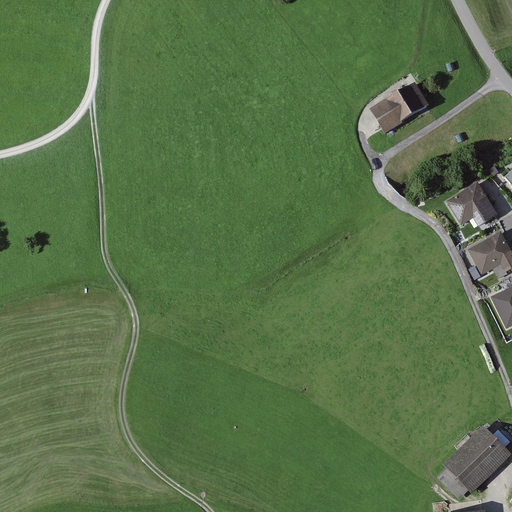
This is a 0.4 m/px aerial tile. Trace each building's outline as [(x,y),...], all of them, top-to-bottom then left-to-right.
[(430,108),(415,84),(370,111),(385,135),(430,108)] [(499,174),(495,168),(489,171),(494,178),(499,174)] [(498,218),(478,185),(447,203),(461,228),(474,221),(479,229),(498,218)] [(511,270),(511,254),(501,234),(468,251),(482,277),(501,267),(505,275),(511,270)] [(511,289),(492,299),(507,331),(511,328),(511,289)] [(511,457),(483,428),(443,467),(447,471),(469,493),(472,496),(511,457)] [(469,493),(447,471),(437,480),(460,502),(469,493)]
